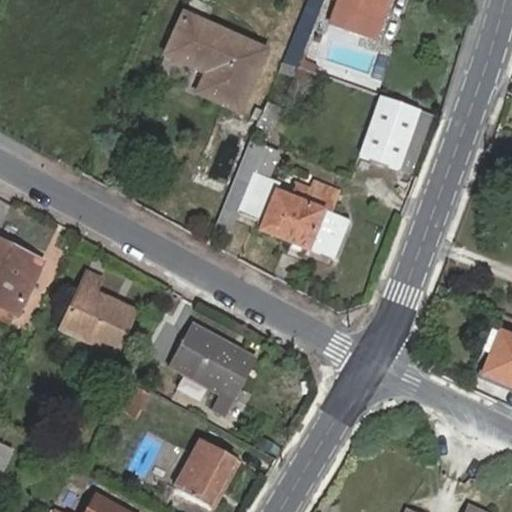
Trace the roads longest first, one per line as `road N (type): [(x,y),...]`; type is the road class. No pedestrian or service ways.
road 1 (residential): [(370,362),(0,162)]
road 2 (tertiary): [(370,362),(404,292),(505,0)]
road 3 (tertiary): [(278,511),(370,362)]
road 4 (residential): [(511,430),(370,362)]
